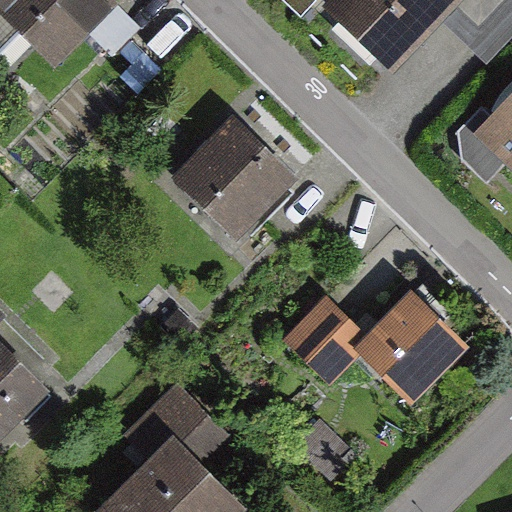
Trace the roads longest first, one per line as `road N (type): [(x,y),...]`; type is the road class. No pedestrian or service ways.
road 1 (residential): [(511,296),(210,0)]
road 2 (residential): [(419,511),(511,417)]
